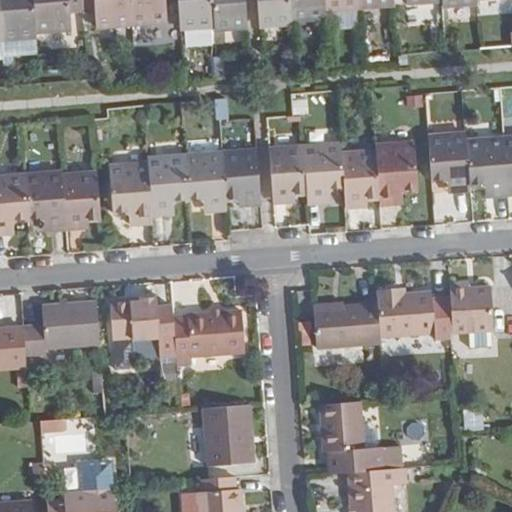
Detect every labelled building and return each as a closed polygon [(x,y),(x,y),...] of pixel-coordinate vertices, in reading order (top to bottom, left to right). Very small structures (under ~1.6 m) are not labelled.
[(35,37),(35,32),(32,0),(0,0),(0,14),(2,40),(35,37)] [(32,0),(35,32),(72,29),(71,9),(83,8),(81,0),(32,0)] [(94,0),(96,27),(133,24),(130,0),(94,0)] [(130,0),(133,24),(168,21),(167,0),(130,0)] [(178,0),(181,28),(213,27),(210,0),(178,0)] [(210,0),(213,27),(213,30),(247,27),(245,0),(210,0)] [(258,0),(260,26),(294,24),(294,20),(292,0),(258,0)] [(327,17),(327,9),(326,0),(292,0),(294,20),(327,17)] [(326,0),(327,9),(361,7),(360,0),(326,0)] [(38,52),(35,37),(2,40),(3,55),(38,52)] [(472,190),(472,183),(467,141),(467,133),(430,136),(433,180),(448,179),(454,178),(456,191),(472,190)] [(510,194),(506,138),(467,141),(472,183),(486,183),(493,182),(494,195),(510,194)] [(416,142),(378,145),(378,151),(381,197),(382,204),(398,203),(397,190),(404,190),(419,189),(416,142)] [(325,190),(332,189),(346,189),(343,154),(342,145),(305,147),(308,193),(309,202),(326,202),(325,190)] [(296,194),(308,193),(305,147),(270,150),(274,202),(290,201),(289,195),(296,194)] [(257,150),(222,152),(225,200),(238,199),(245,199),(246,205),(262,204),(257,150)] [(369,198),(381,197),(378,151),(343,154),(346,189),(347,207),(362,206),(362,199),(369,198)] [(225,200),(222,152),(187,155),(190,199),(204,198),(210,198),(211,210),(226,209),(225,200)] [(187,155),(148,158),(149,163),(153,214),(170,213),(169,201),(175,201),(190,199),(187,155)] [(153,222),(153,214),(149,163),(110,166),(114,211),(129,210),(135,210),(136,224),(153,222)] [(50,231),(68,230),(63,176),(63,173),(26,176),(29,219),(42,218),(48,218),(50,231)] [(81,222),(88,221),(101,220),(98,174),(63,176),(68,230),(81,229),(81,222)] [(0,177),(0,234),(6,234),(5,220),(13,220),(29,219),(26,176),(0,177)] [(486,183),(487,195),(494,195),(493,182),(486,183)] [(6,234),(13,234),(13,220),(5,220),(6,234)] [(464,287),(463,281),(448,282),(452,332),(490,329),(487,286),(464,287)] [(395,289),(396,297),(404,296),(403,288),(395,289)] [(376,290),(378,304),(380,338),(435,334),(432,294),(404,296),(396,297),(395,289),(376,290)] [(129,299),(115,300),(110,304),(115,362),(134,360),(133,341),(161,339),(162,358),(178,357),(175,316),(174,305),(158,306),(157,297),(140,299),(140,302),(132,302),(129,299)] [(45,347),(101,343),(97,301),(42,305),(43,324),(24,325),(24,327),(26,355),(45,353),(45,347)] [(378,304),(344,307),(313,308),(317,348),(380,343),(380,338),(378,304)] [(190,315),(175,316),(178,357),(178,363),(192,363),(191,356),(246,352),(243,309),(222,311),(222,312),(214,313),(214,312),(189,314),(190,315)] [(301,345),(313,344),(312,322),(300,322),(301,345)] [(0,367),(27,366),(26,355),(24,327),(0,328),(0,367)] [(133,341),(134,360),(162,358),(161,339),(133,341)] [(178,381),(176,364),(159,365),(161,383),(178,381)] [(362,447),(359,401),(319,404),(323,451),(328,451),(330,472),(364,470),(401,467),(399,444),(362,447)] [(249,436),(252,436),(250,405),(204,409),(208,467),(251,464),(249,436)] [(482,409),(462,411),(464,427),(484,425),(482,409)] [(65,431),(65,420),(41,421),(42,432),(65,431)] [(31,462),(33,482),(45,481),(44,462),(31,462)] [(391,511),(389,483),(405,481),(404,467),(401,467),(364,470),(346,471),(347,486),(349,511),(391,511)] [(480,485),(461,476),(455,489),(473,498),(480,485)] [(243,511),(241,489),(237,490),(236,478),(201,480),(203,511),(243,511)] [(64,493),(65,501),(47,503),(47,511),(115,511),(114,489),(64,493)] [(34,511),(33,501),(0,503),(0,511),(34,511)]
